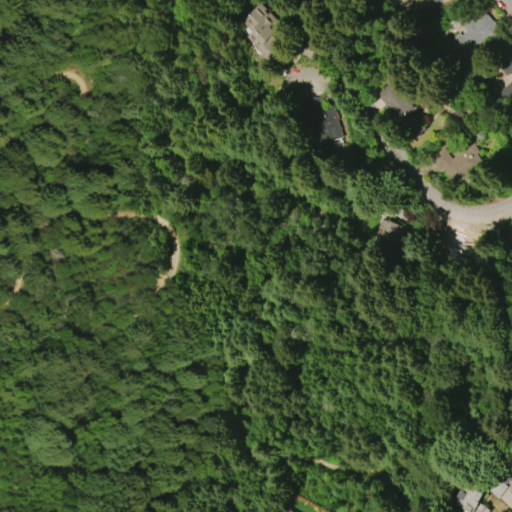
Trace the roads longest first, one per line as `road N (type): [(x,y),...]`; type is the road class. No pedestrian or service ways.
road 1 (track): [(0,302),(17,259),(0,221),(31,78),(76,73),(88,84),(89,109),(76,163),(80,194),(106,212),(156,220),(178,248),(170,285),(139,346),(146,364),(170,377),(229,384),(243,402),(254,447),(376,476),(410,511)]
road 2 (residential): [(511,204),(472,218),(440,208),(345,88),(294,87)]
